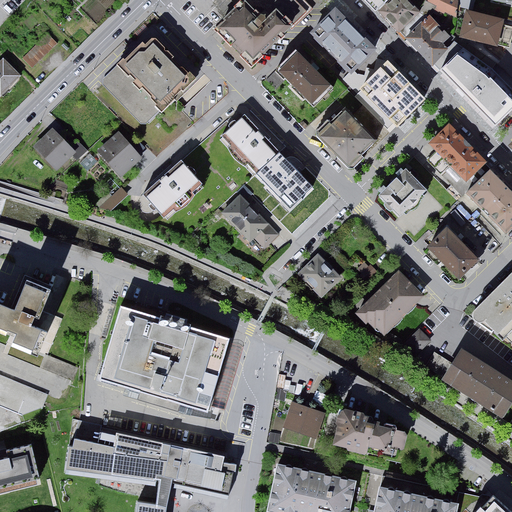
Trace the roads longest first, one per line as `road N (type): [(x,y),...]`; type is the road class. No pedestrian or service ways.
road 1 (residential): [(511,493),(345,374),(185,296),(47,250),(0,251)]
road 2 (residential): [(511,246),(459,302),(357,193)]
road 3 (tertiary): [(145,0),(0,142)]
road 4 (residential): [(357,193),(242,85)]
road 5 (residential): [(242,85),(134,187)]
road 6 (residential): [(449,102),(349,0)]
road 7 (unknown): [(394,46),(302,142)]
road 8 (residential): [(449,102),(357,193)]
road 9 (residential): [(357,193),(269,276)]
road 10 (residential): [(327,0),(242,85)]
